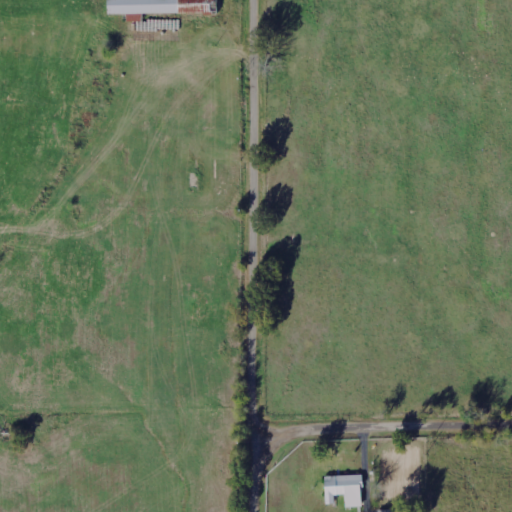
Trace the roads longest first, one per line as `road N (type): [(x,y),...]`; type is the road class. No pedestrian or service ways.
road 1 (residential): [(263,477),(262,0)]
road 2 (residential): [(262,511),(267,464),(284,444),(310,434),(511,428)]
